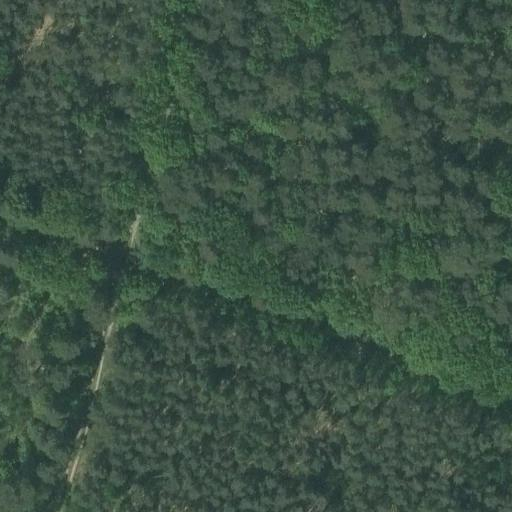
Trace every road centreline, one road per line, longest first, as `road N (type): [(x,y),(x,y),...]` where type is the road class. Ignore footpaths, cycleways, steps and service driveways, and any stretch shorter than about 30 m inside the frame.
road 1 (track): [(130,258),(511,400)]
road 2 (track): [(130,258),(194,0)]
road 3 (track): [(60,511),(130,258)]
road 4 (track): [(130,258),(0,208)]
